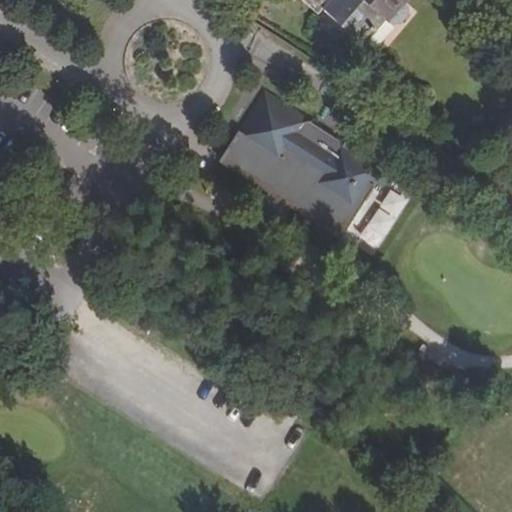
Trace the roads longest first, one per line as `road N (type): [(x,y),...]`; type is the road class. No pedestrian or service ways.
road 1 (residential): [(133,109),(176,115),(208,93),(219,56),(196,15)]
road 2 (residential): [(0,19),(133,109)]
road 3 (residential): [(158,3),(124,17),(106,47),(109,83),(133,109)]
